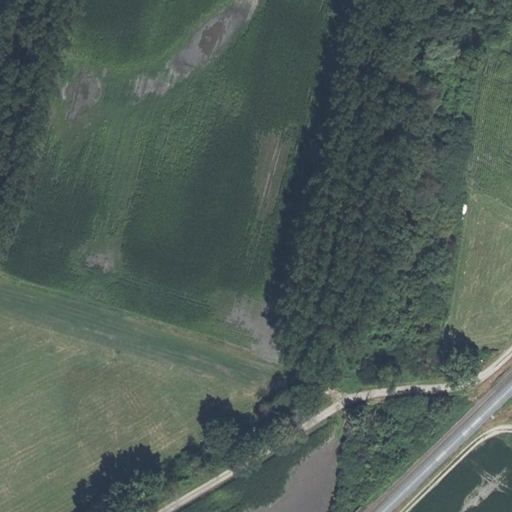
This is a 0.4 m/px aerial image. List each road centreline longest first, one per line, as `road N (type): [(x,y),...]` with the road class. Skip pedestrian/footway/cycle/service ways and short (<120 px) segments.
road 1 (track): [(511,350),(467,383),(349,401),(161,511)]
road 2 (track): [(511,429),(473,442),(402,511)]
